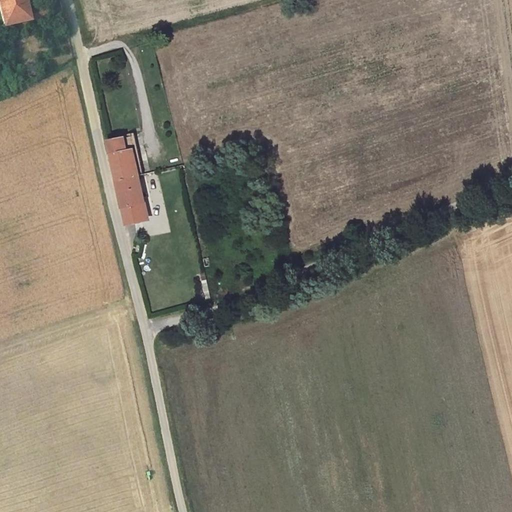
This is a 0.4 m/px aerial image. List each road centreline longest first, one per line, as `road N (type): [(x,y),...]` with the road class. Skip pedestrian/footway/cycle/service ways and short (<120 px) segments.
road 1 (unclassified): [(182,511),(69,0)]
road 2 (track): [(511,176),(147,333)]
